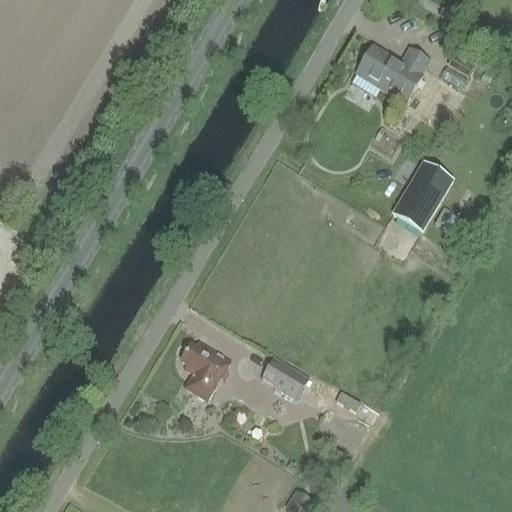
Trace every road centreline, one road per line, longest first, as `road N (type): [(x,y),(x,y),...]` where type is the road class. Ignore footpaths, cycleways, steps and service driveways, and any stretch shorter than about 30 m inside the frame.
road 1 (unclassified): [(39,511),(355,0)]
road 2 (secondary): [(0,385),(235,0)]
